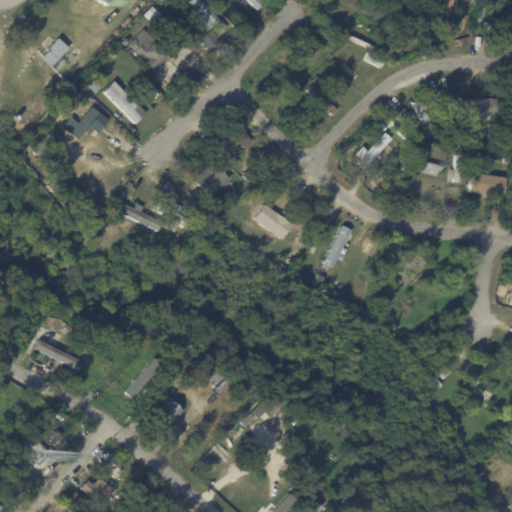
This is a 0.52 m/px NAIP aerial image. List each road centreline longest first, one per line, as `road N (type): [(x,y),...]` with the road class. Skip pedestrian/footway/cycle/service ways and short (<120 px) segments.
road 1 (residential): [(511,237),(394,222),(365,210),(222,82)]
road 2 (residential): [(208,511),(108,420),(0,359)]
road 3 (residential): [(511,63),(433,64),(404,75),(347,120),(310,166)]
road 4 (residential): [(153,154),(289,10)]
road 5 (residential): [(108,420),(21,511)]
